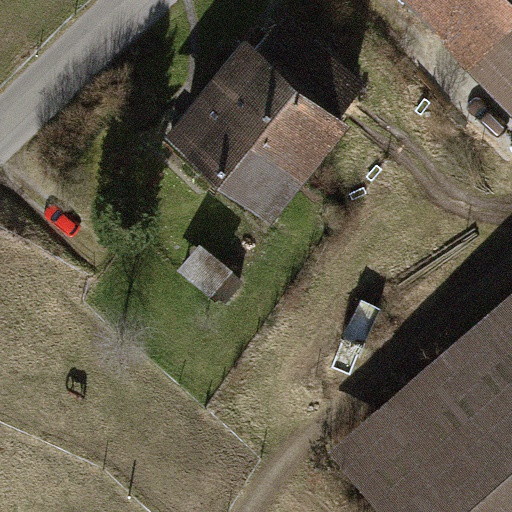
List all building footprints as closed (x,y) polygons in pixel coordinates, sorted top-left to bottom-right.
[(511,0),(412,0),(470,63),(472,62),(511,106),(511,0)] [(249,48),(335,116),(361,83),(275,15),(249,48)] [(308,175),(347,125),(335,116),(249,48),(241,41),(201,91),(308,175)] [(271,222),(308,175),(201,91),(164,138),(271,222)] [(511,511),(511,310),(335,453),(382,511),(511,511)]
